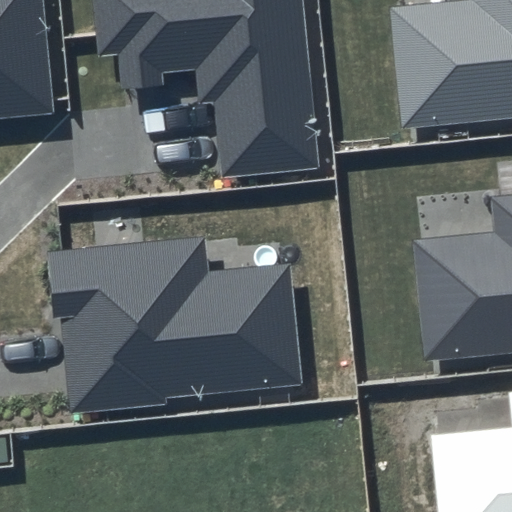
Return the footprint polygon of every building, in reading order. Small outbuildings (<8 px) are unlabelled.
[(0,0),(0,118),(56,112),(43,0),(0,0)] [(93,0),(99,56),(116,54),(120,89),(194,81),(196,104),(211,102),(219,177),(319,168),(302,0),(93,0)] [(511,0),(461,0),(391,7),(402,130),(511,119),(511,0)] [(494,234),(415,242),(426,366),(511,357),(511,196),(492,199),(494,234)] [(204,238),(50,253),(67,410),(302,387),(290,263),(206,271),(204,238)] [(510,427),(431,435),(438,511),(511,511),(511,390),(507,391),(510,427)]
